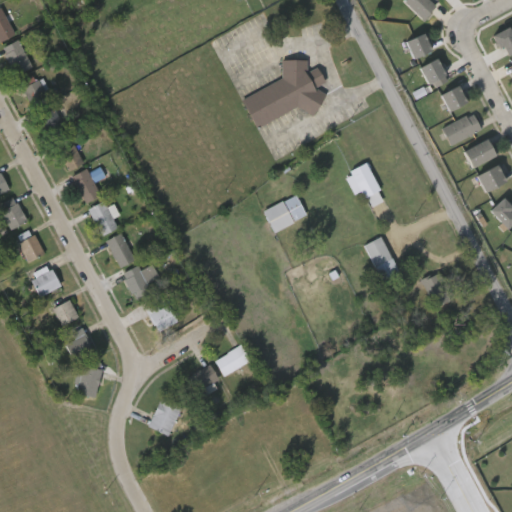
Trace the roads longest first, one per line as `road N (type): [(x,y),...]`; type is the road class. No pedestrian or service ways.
road 1 (residential): [(143,511),(113,439),(129,374),(123,343),(0,104)]
road 2 (residential): [(511,322),(340,0)]
road 3 (primary): [(511,377),(282,511)]
road 4 (residential): [(511,123),(464,31),(507,0)]
